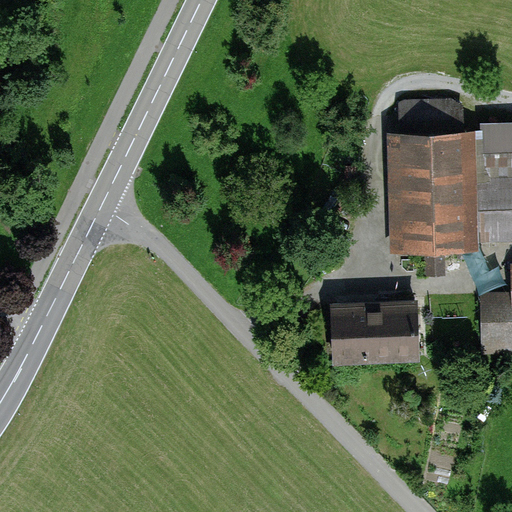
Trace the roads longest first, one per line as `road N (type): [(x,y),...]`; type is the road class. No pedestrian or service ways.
road 1 (residential): [(101,207),(164,249),(417,511)]
road 2 (secondary): [(101,207),(202,0)]
road 3 (secondary): [(0,406),(101,207)]
